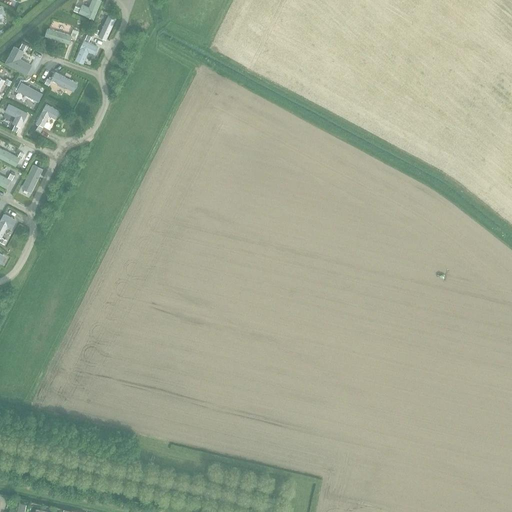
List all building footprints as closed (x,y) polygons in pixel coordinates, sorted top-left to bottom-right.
[(92,7),(91,16),(105,18),(107,0),(101,0),(100,8),(92,7)] [(0,20),(14,19),(12,9),(0,11),(0,20)] [(57,32),(55,41),(82,45),(83,36),(57,32)] [(60,82),(57,80),(55,83),(70,93),(74,88),(82,93),(86,87),(66,73),(60,82)] [(0,103),(6,105),(8,93),(17,95),(20,82),(4,78),(0,93),(0,103)] [(25,117),(22,126),(33,130),(38,113),(18,106),(15,114),(25,117)] [(55,107),(45,126),(50,128),(47,135),(63,143),(66,137),(59,134),(69,114),(55,107)] [(27,168),(31,160),(5,147),(1,155),(27,168)] [(0,182),(21,191),(24,182),(0,172),(0,182)] [(25,223),(11,216),(1,236),(14,243),(25,223)] [(0,262),(10,268),(15,258),(0,250),(0,262)]
